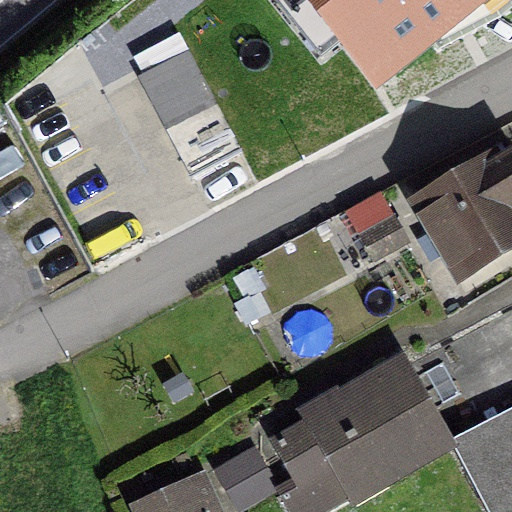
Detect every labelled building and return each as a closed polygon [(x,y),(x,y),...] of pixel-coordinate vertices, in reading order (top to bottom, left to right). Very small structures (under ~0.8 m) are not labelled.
[(391,0),(408,27),(451,0),(391,0)] [(511,184),(492,152),(415,198),(462,277),(511,246),(511,184)] [(313,511),(324,511),(466,442),(426,363),(276,437),(313,511)] [(511,511),(511,420),(466,442),(500,511),(511,511)] [(213,511),(200,480),(139,506),(141,511),(213,511)]
